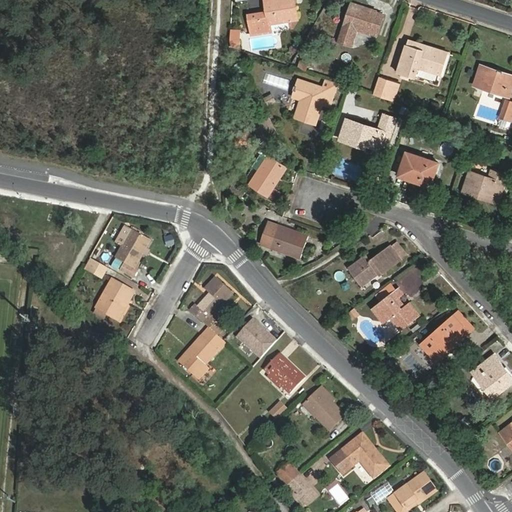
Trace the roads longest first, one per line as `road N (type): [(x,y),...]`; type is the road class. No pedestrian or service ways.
road 1 (residential): [(467,488),(209,228)]
road 2 (track): [(181,215),(207,172),(216,0)]
road 3 (residential): [(209,228),(167,211),(0,179)]
road 4 (residential): [(511,333),(400,212)]
road 5 (residential): [(144,342),(209,228)]
